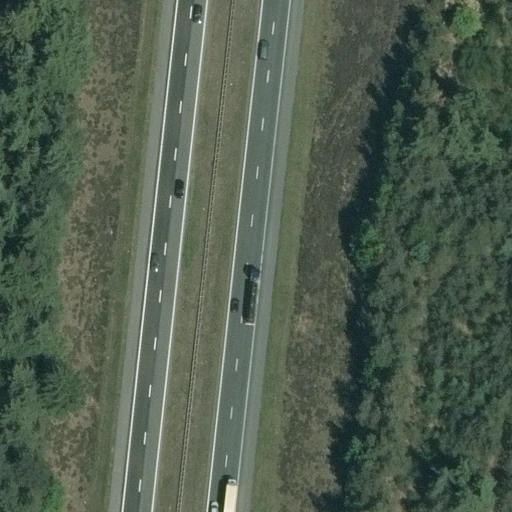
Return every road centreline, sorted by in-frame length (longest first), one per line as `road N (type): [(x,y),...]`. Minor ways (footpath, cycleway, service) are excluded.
road 1 (motorway): [(220,511),(275,0)]
road 2 (motorway): [(192,0),(137,511)]
